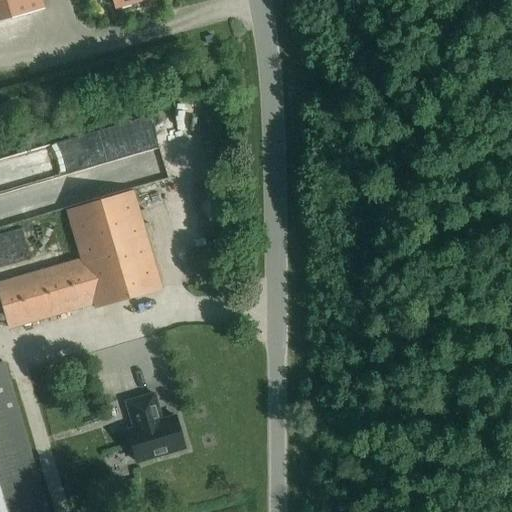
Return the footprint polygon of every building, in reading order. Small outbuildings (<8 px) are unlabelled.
[(0,0),(0,21),(43,9),(40,0),(0,0)] [(204,99),(169,103),(172,128),(207,124),(204,99)] [(66,264),(0,282),(0,298),(9,329),(94,304),(95,307),(161,288),(132,192),(51,216),(66,264)] [(0,511),(46,511),(3,363),(0,364),(0,511)] [(159,412),(153,394),(126,402),(134,428),(127,430),(136,462),(184,448),(175,416),(159,421),(157,413),(159,412)]
